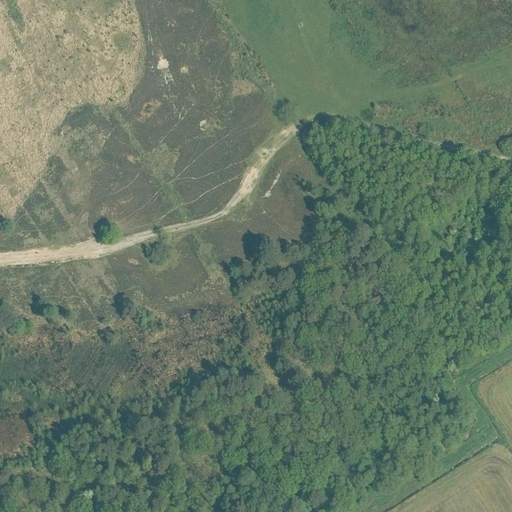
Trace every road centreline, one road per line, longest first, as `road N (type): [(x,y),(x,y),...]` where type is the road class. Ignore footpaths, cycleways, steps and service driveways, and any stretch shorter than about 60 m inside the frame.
road 1 (track): [(0,260),(67,255),(223,220),(273,141),(323,116),(511,160)]
road 2 (track): [(365,511),(487,434),(461,384),(511,352)]
